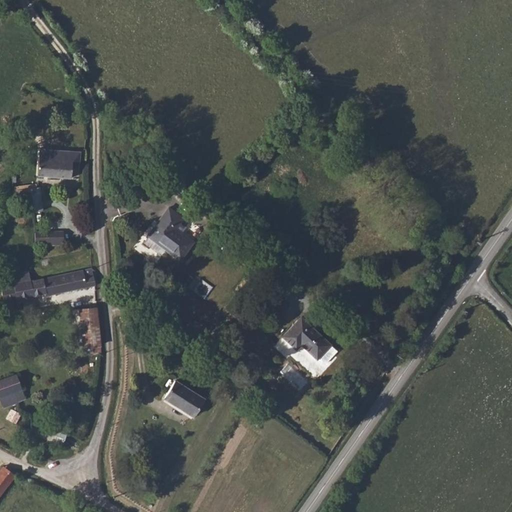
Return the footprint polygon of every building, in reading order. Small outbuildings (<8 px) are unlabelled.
[(43,175),(46,176),(56,177),(56,179),(67,181),(67,179),(77,180),(79,164),(87,165),(88,154),(66,151),(46,149),(45,157),(43,175)] [(31,213),(36,212),(47,212),(44,187),(20,189),(21,200),(30,200),(30,210),(31,213)] [(144,226),(166,245),(176,251),(190,231),(181,224),(173,218),(179,210),(164,199),(144,226)] [(173,218),(181,224),(187,216),(179,210),(173,218)] [(52,243),(52,232),(41,231),(41,243),(52,243)] [(49,294),(49,296),(99,288),(96,270),(38,281),(35,281),(32,270),(16,273),(18,285),(5,287),(7,299),(7,301),(49,294)] [(83,318),(84,333),(87,350),(89,350),(103,348),(100,311),(83,313),(83,318)] [(73,314),(77,352),(87,350),(84,333),(83,318),(83,313),(73,314)] [(284,338),(296,351),(299,348),(315,363),(329,349),(301,320),(284,338)] [(90,358),(104,357),(103,348),(89,350),(90,358)] [(0,385),(4,396),(9,405),(25,399),(31,397),(23,373),(0,381),(0,385)] [(165,393),(193,412),(206,394),(179,374),(165,393)] [(15,407),(11,414),(10,417),(19,421),(23,412),(22,410),(15,407)] [(43,436),(48,427),(41,422),(35,430),(43,436)] [(42,437),(60,447),(65,437),(48,427),(43,436),(42,437)] [(0,495),(16,474),(4,465),(0,469),(0,495)]
